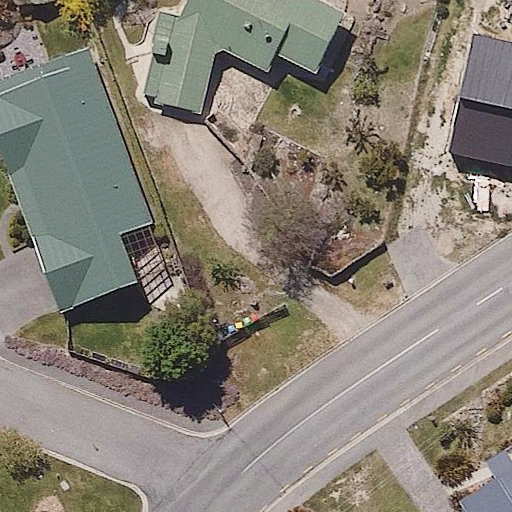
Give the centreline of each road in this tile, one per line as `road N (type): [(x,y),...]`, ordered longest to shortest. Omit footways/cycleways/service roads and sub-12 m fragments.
road 1 (residential): [(214,502),(250,462),(511,280)]
road 2 (residential): [(214,502),(158,457),(0,394)]
